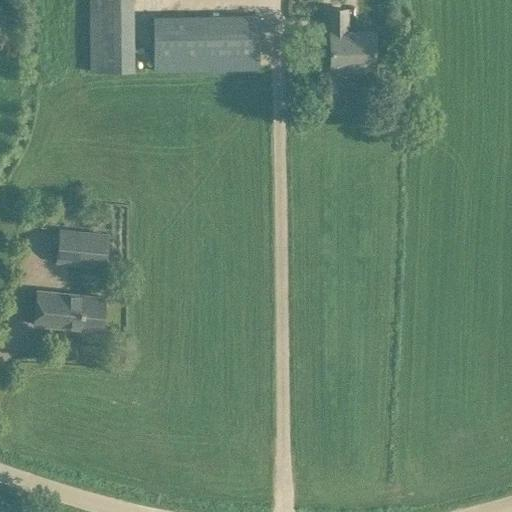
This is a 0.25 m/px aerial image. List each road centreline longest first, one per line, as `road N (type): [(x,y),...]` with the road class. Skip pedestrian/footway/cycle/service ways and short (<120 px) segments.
road 1 (unclassified): [(0,470),(166,511),(511,506)]
road 2 (unknown): [(286,107),(287,511)]
